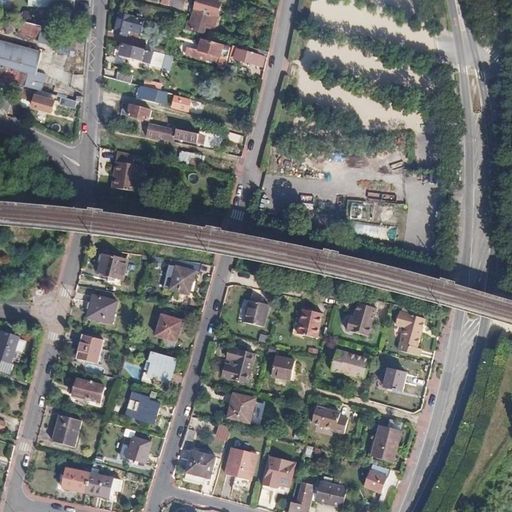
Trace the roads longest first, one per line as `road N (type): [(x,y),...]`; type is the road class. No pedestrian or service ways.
road 1 (residential): [(160,488),(285,0)]
road 2 (secondary): [(412,511),(462,405),(484,321),(495,221),(490,132),(473,50)]
road 3 (secondary): [(458,51),(467,220),(457,320),(406,511)]
road 4 (residential): [(61,312),(10,501)]
road 5 (residential): [(100,0),(85,167)]
road 6 (residential): [(85,167),(61,312)]
road 7 (unknown): [(221,273),(341,302)]
